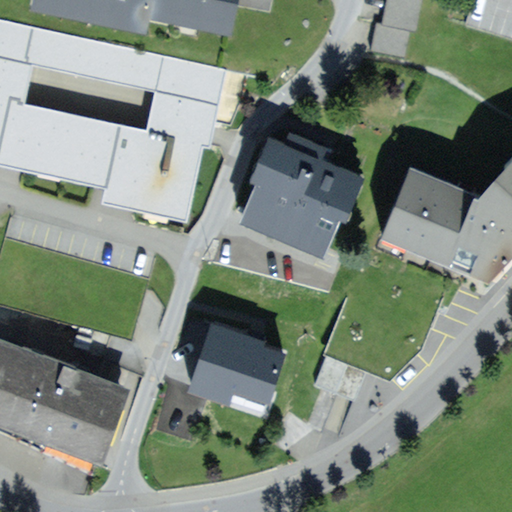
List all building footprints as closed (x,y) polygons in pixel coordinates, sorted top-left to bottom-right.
[(35,0),(34,11),(152,35),(155,20),(240,37),(247,0),(35,0)] [(377,24),(372,54),(407,60),(411,32),(417,33),(422,0),(387,0),(383,25),(377,24)] [(209,148),(225,72),(0,24),(0,154),(1,154),(0,157),(0,166),(108,189),(105,203),(189,221),(205,147),(209,148)] [(281,138),(244,218),(330,257),(348,218),(353,220),(372,179),(281,138)] [(511,268),(511,176),(495,196),(406,171),(383,239),(495,284),(511,268)] [(294,350),(219,323),(195,391),(235,405),(241,390),(275,403),(294,350)] [(0,426),(109,467),(137,390),(1,339),(0,341),(0,426)]
